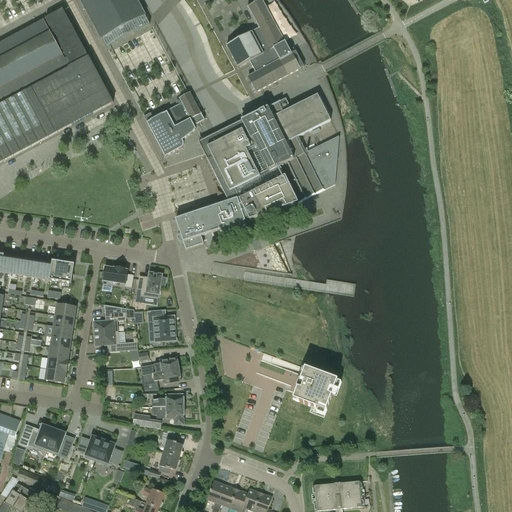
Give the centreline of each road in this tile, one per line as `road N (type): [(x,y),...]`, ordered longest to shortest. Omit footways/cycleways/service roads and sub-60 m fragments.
road 1 (residential): [(173,260),(158,170),(67,0)]
road 2 (residential): [(204,455),(205,397),(173,260)]
road 3 (residential): [(98,248),(74,405)]
